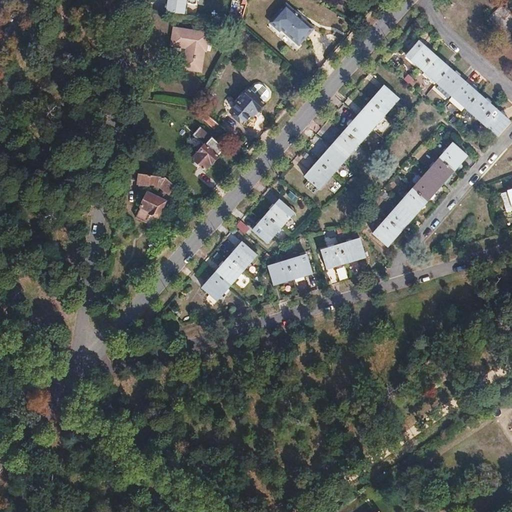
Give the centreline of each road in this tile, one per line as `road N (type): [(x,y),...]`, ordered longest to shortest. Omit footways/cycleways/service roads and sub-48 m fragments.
road 1 (residential): [(79,375),(407,0)]
road 2 (residential): [(79,375),(511,245)]
road 3 (residential): [(79,375),(132,0)]
road 4 (residential): [(294,511),(511,359)]
road 5 (residential): [(207,511),(61,393)]
road 6 (residential): [(0,284),(61,393)]
